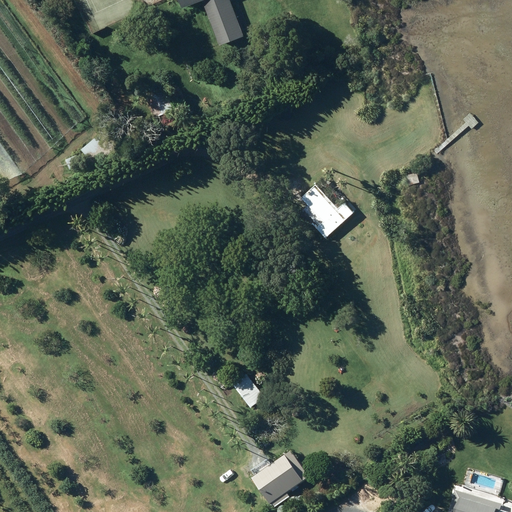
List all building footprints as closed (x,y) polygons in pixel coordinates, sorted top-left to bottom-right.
[(176,0),(180,9),(200,1),(217,44),(243,34),(229,0),(176,0)] [(94,164),(109,152),(95,135),(80,148),(94,164)] [(325,175),(300,199),(306,205),(299,211),(325,238),(357,209),(325,175)] [(247,371),(230,383),(248,407),(265,395),(247,371)] [(291,451),(251,479),(268,504),(270,503),(273,506),(288,496),(285,492),(308,476),(291,451)] [(504,505),(461,491),(454,511),(509,511),(510,511),(503,509),(504,505)] [(295,493),(286,501),(294,510),(303,502),(295,493)] [(290,511),(285,503),(273,509),(274,511),(290,511)]
